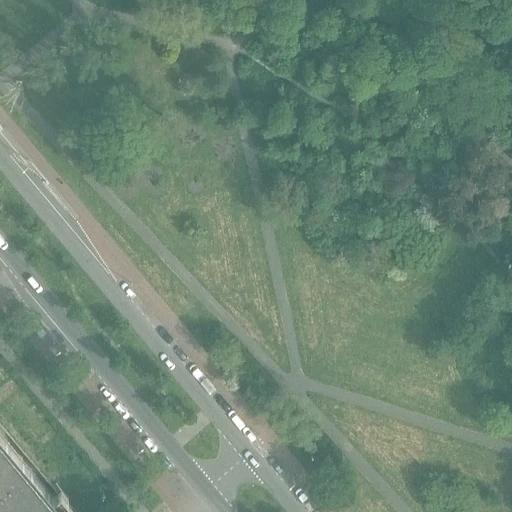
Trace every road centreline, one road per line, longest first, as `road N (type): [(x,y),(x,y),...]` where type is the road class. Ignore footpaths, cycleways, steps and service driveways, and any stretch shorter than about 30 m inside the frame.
road 1 (secondary): [(250,453),(0,155)]
road 2 (secondary): [(0,245),(168,443),(200,494)]
